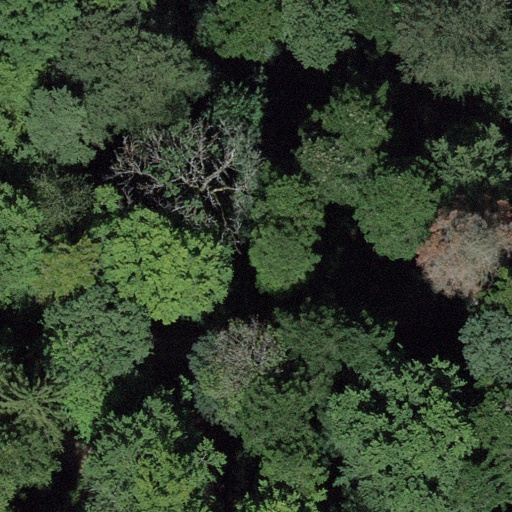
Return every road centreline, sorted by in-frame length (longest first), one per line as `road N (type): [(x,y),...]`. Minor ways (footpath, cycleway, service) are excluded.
road 1 (track): [(0,354),(300,335),(427,315),(511,278)]
road 2 (track): [(0,384),(191,511)]
road 3 (track): [(208,511),(190,458),(187,410),(229,345)]
